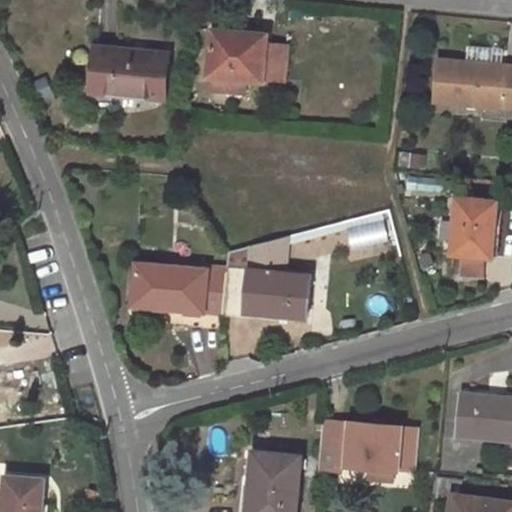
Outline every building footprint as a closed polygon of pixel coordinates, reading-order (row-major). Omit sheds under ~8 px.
[(212,77),(247,80),(263,82),(264,79),(285,81),(288,46),(267,44),(267,36),(241,35),(241,32),(213,30),(208,77),(212,77)] [(448,39),(446,61),(482,64),(484,42),(448,39)] [(169,54),(95,47),(91,91),(164,98),(169,54)] [(511,65),(482,64),(446,61),(439,60),(437,101),(511,107),(511,65)] [(246,92),(247,80),(212,77),(211,88),(246,92)] [(410,164),(411,153),(400,153),(400,163),(410,164)] [(426,154),(411,153),(410,164),(425,166),(426,154)] [(445,180),(427,178),(425,189),(444,191),(445,180)] [(497,201),(459,198),(453,253),(488,256),(492,222),(495,223),(497,201)] [(385,221),(348,231),(353,250),(391,241),(385,221)] [(289,235),(230,249),(227,271),(223,310),(306,319),(311,275),(285,273),(289,235)] [(223,310),(227,271),(137,262),(133,305),(223,313),(223,310)] [(511,399),(463,395),(459,434),(511,438),(511,399)] [(418,429),(324,421),(320,468),(339,470),(340,463),(415,469),(418,429)] [(296,511),(302,456),(254,451),(247,511),(296,511)] [(38,511),(39,507),(44,507),(48,507),(49,494),(44,494),(46,479),(7,476),(4,511),(38,511)] [(511,511),(511,501),(454,494),(451,511),(511,511)]
